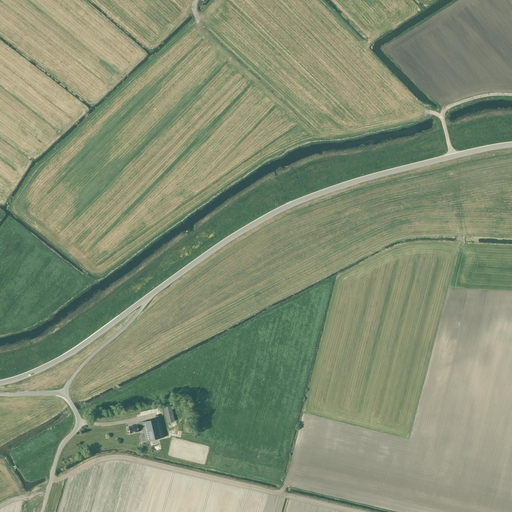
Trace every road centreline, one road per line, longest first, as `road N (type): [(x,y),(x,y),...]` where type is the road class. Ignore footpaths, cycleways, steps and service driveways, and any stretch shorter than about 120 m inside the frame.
road 1 (unclassified): [(511,145),(294,203),(148,296)]
road 2 (unclassified): [(0,383),(69,354),(148,296)]
road 3 (unclassified): [(41,511),(59,450),(79,425),(64,394)]
road 4 (unclassified): [(64,394),(148,296)]
